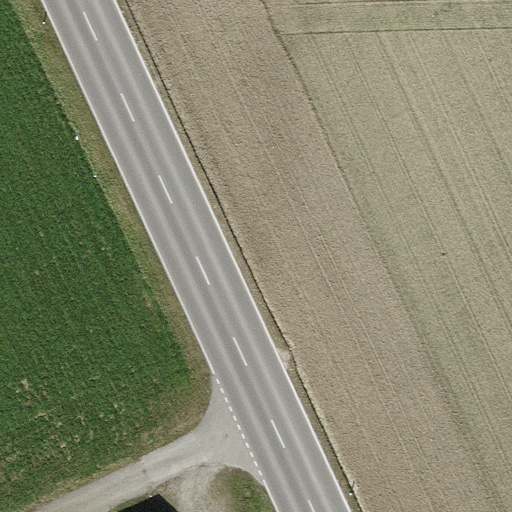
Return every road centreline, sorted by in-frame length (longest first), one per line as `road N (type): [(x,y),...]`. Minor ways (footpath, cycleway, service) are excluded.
road 1 (primary): [(81,0),(316,511)]
road 2 (track): [(270,411),(66,511)]
